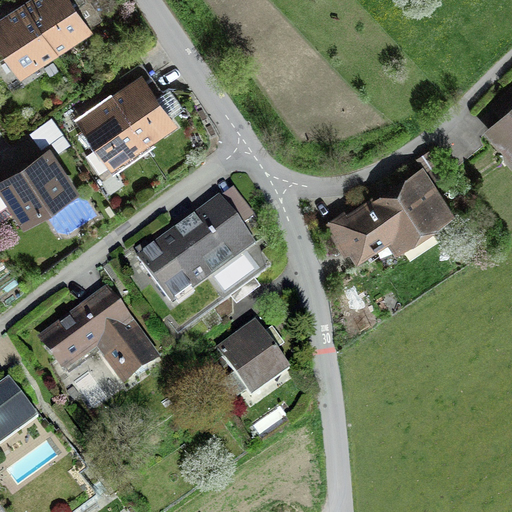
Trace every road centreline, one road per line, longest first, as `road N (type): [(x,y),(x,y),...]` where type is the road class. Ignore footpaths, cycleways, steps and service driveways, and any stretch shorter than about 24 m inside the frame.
road 1 (unclassified): [(341,511),(323,351),(274,187)]
road 2 (residential): [(246,146),(0,324)]
road 3 (residential): [(274,187),(360,181),(401,158),(511,60)]
road 4 (unclassified): [(246,146),(146,0)]
